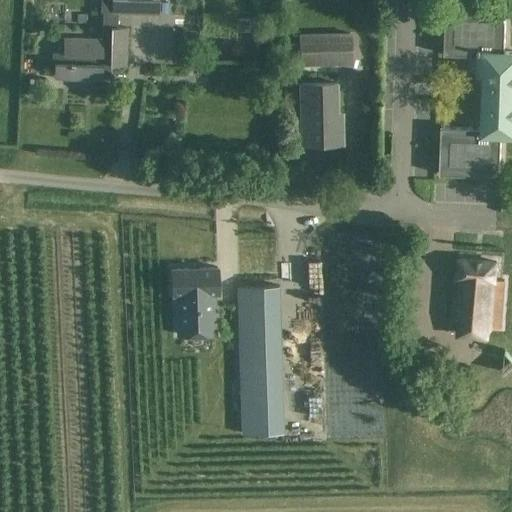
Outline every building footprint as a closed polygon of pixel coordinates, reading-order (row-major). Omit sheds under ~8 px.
[(69,79),(86,79),(86,73),(102,74),(102,64),(126,65),(126,24),(117,24),(117,14),(159,14),(159,0),(100,0),(100,12),(103,12),(103,24),(103,38),(63,37),(63,52),(54,52),(54,72),(69,73),(69,79)] [(492,174),(493,173),(494,173),(495,172),(495,171),(496,171),(497,170),(497,169),(498,168),(498,167),(499,166),(499,165),(500,164),(500,163),(500,162),(500,161),(500,160),(500,159),(501,134),(511,134),(511,52),(504,52),(505,26),(505,25),(505,24),(505,23),(505,22),(505,21),(505,20),(504,19),(504,18),(503,17),(503,16),(502,15),(502,14),(501,14),(500,13),(499,12),(498,11),(497,10),(496,10),(495,10),(494,9),(493,9),(492,9),(491,9),(490,9),(489,9),(488,9),(454,7),(450,7),(445,7),(444,54),(480,56),(479,75),(485,75),(483,129),(441,127),(439,174),(468,175),(482,176),(483,176),(484,176),(485,176),(486,176),(487,176),(488,175),(489,175),(490,175),(491,174),(492,174)] [(236,30),(248,31),(248,18),(236,18),(236,30)] [(299,66),(351,64),(351,33),(298,34),(299,66)] [(301,83),(302,144),(338,143),(336,82),(301,83)] [(452,322),(499,326),(503,281),(496,280),(498,264),(458,260),(452,322)] [(177,334),(215,333),(214,293),(218,293),(217,267),(171,268),(172,294),(176,294),(177,334)] [(283,433),(281,363),(239,365),(241,434),(283,433)]
